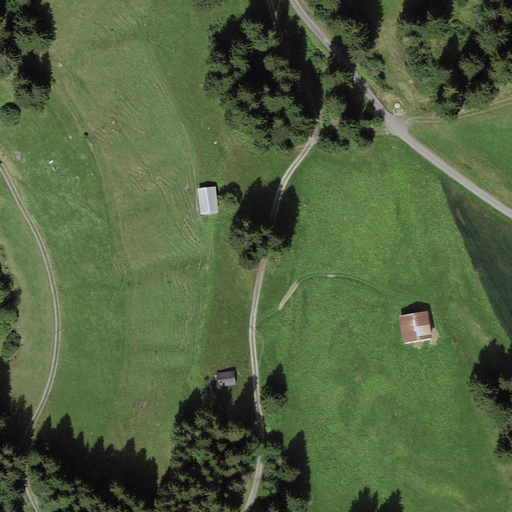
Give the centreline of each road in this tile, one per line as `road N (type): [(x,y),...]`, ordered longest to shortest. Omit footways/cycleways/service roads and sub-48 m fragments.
road 1 (track): [(252,511),(261,494),(250,329),(260,255),(316,126),(271,0)]
road 2 (track): [(0,162),(45,273),(51,321),(48,372),(24,437),(21,477),(39,511)]
road 3 (unclassified): [(300,0),(397,127),(511,214)]
road 4 (track): [(316,126),(397,127),(511,97)]
